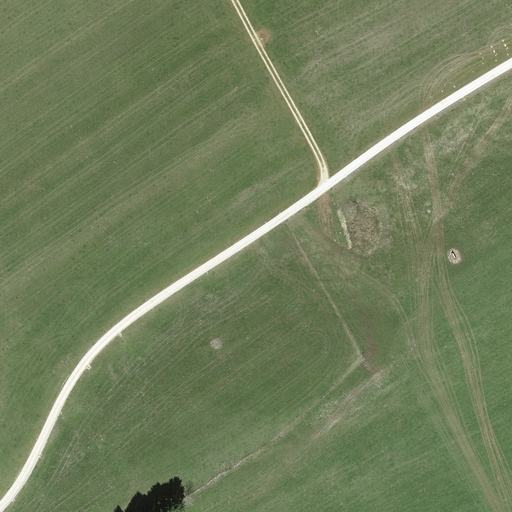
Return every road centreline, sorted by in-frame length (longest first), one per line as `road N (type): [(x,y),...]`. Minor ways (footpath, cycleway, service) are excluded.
road 1 (track): [(0,506),(74,377),(107,336),(511,62)]
road 2 (track): [(234,0),(320,158),(324,187)]
